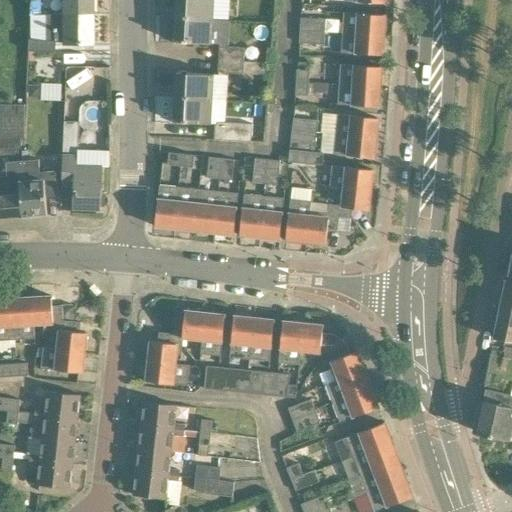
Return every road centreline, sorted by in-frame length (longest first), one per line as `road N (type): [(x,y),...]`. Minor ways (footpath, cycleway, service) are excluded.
road 1 (secondary): [(417,296),(440,0)]
road 2 (residential): [(434,439),(457,406),(471,359),(511,162)]
road 3 (residential): [(128,259),(133,0)]
road 4 (residential): [(97,511),(128,259)]
road 5 (residential): [(128,259),(299,279)]
road 6 (secondary): [(434,439),(417,296)]
road 7 (residential): [(0,257),(128,259)]
